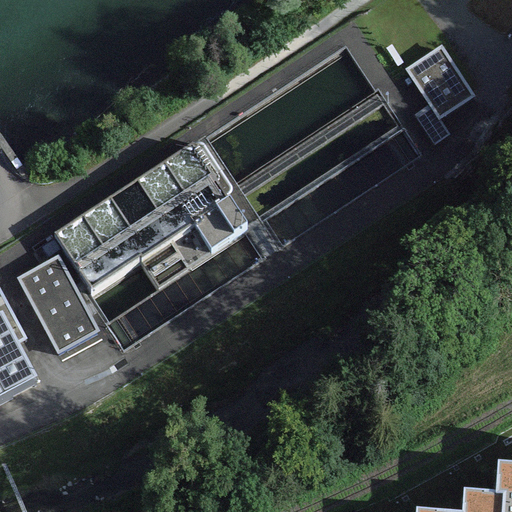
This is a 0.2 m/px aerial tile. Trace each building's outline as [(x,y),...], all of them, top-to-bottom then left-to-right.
[(437,50),(404,74),(441,124),(473,99),(437,50)] [(229,202),(193,149),(61,237),(98,290),(229,202)] [(56,265),(17,287),(59,361),(98,340),(56,265)] [(26,339),(0,289),(0,404),(37,385),(16,344),(26,339)] [(511,511),(511,453),(506,452),(501,495),(462,491),(459,511),(511,511)]
